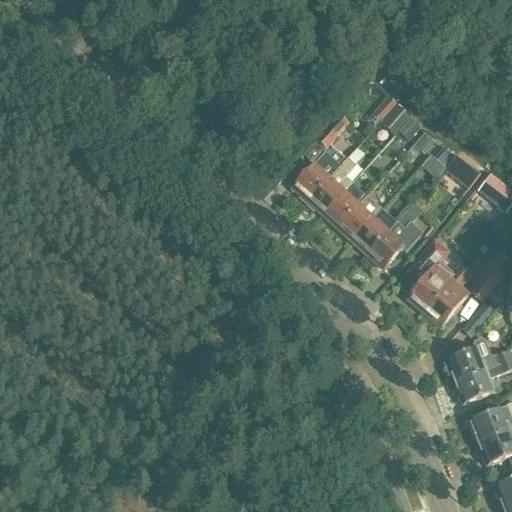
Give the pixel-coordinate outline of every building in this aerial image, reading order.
[(380,125),(396,107),(388,99),(366,123),(374,131),(380,125)] [(395,139),(397,137),(410,122),(412,121),(396,107),(380,125),(395,139)] [(329,146),(346,127),(337,119),(316,142),(326,150),(329,146)] [(414,146),(424,135),(410,122),(397,137),(405,145),(409,141),(414,146)] [(424,135),(414,146),(415,147),(414,148),(424,157),(435,145),(424,135)] [(291,190),(307,205),(328,182),(341,168),(324,152),(311,167),(291,190)] [(446,152),(436,163),(445,171),(455,160),(446,152)] [(479,177),(456,159),(444,175),(467,193),(479,177)] [(322,218),(342,196),(351,186),(345,180),(355,169),(347,162),(341,168),(328,182),(307,205),(322,218)] [(511,206),(511,197),(489,181),(479,193),(506,215),(511,206)] [(357,209),(366,199),(351,186),(342,196),(322,218),(337,232),(357,209)] [(372,222),(381,212),(366,199),(357,209),(337,232),(352,245),(372,222)] [(401,220),(396,225),(387,235),(366,258),(383,273),(403,251),(405,254),(421,237),(410,227),(421,214),(413,206),(401,220)] [(387,235),(396,225),(381,212),(372,222),(352,245),(366,258),(387,235)] [(438,264),(445,256),(432,246),(407,277),(419,287),(406,303),(423,317),(442,294),(455,279),(438,264)] [(471,294),(481,303),(503,277),(492,268),(471,294)] [(462,270),(455,279),(442,294),(423,317),(441,332),(466,301),(458,294),(472,277),(462,270)] [(471,340),(491,318),(489,317),(497,309),(489,302),(461,332),(471,340)] [(447,366),(445,368),(447,375),(450,375),(454,386),(484,374),(496,370),(510,364),(507,356),(507,355),(492,361),(485,343),(481,341),(474,344),(473,348),(474,352),(446,363),(447,366)] [(484,374),(454,386),(459,398),(457,400),(459,405),(462,405),(463,408),(493,397),(488,383),(499,379),(511,373),(511,367),(510,364),(496,370),(484,374)] [(471,428),(468,431),(471,437),(474,437),(478,447),(508,435),(510,435),(511,433),(511,423),(511,420),(507,410),(469,424),(471,428)] [(508,435),(478,447),(482,457),(479,459),(482,466),(485,466),(487,470),(509,461),(511,467),(511,433),(510,435),(508,435)] [(496,493),(494,495),(496,501),(499,502),(503,511),(511,508),(511,483),(495,490),(496,493)]
